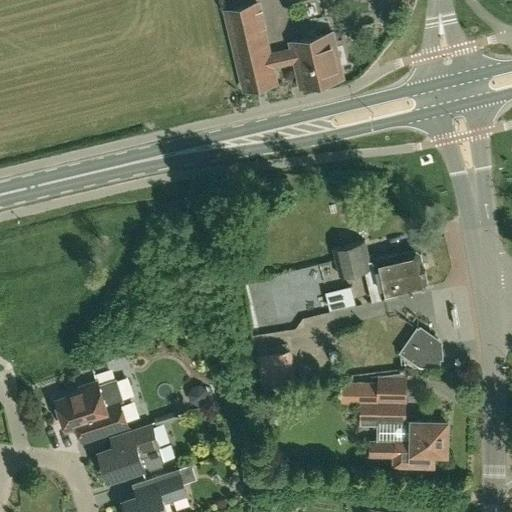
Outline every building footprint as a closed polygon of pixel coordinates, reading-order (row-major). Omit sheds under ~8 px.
[(295,59),(296,62),(301,86),(342,77),(332,32),(291,41),(292,47),(292,48),(269,53),(257,2),(226,9),(234,43),(245,89),(276,81),(272,65),(295,59)] [(370,254),(367,240),(335,247),(341,275),(364,269),(372,300),(425,288),(430,281),(423,252),(416,248),(375,258),(374,253),(370,254)] [(417,325),(398,351),(400,352),(402,367),(421,367),(441,365),(441,358),(444,358),(442,339),(420,324),(419,326),(417,325)] [(406,419),(407,402),(407,371),(379,374),(379,382),(342,381),(341,400),(362,401),(362,423),(379,423),(379,419),(388,419),(406,419)] [(77,385),(79,391),(57,398),(67,428),(76,425),(81,441),(128,425),(120,401),(124,400),(116,378),(100,384),(98,379),(77,385)] [(420,451),(435,451),(448,452),(448,420),(414,419),(414,440),(388,440),(371,439),(371,455),(392,455),(392,467),(420,468),(420,451)] [(107,473),(109,478),(147,466),(151,469),(162,466),(164,460),(152,422),(110,435),(114,447),(100,451),(104,462),(101,463),(104,474),(107,473)] [(188,493),(179,467),(156,475),(161,488),(125,500),(128,511),(168,511),(165,501),(188,493)] [(252,499),(249,511),(282,511),(283,507),(273,505),(273,502),(252,499)]
